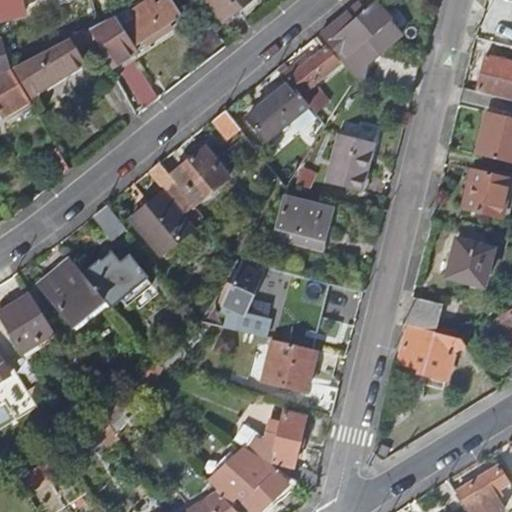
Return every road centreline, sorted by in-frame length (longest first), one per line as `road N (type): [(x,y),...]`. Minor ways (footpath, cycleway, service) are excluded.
road 1 (unclassified): [(334,511),(454,0)]
road 2 (unclassified): [(0,254),(321,0)]
road 3 (unclassified): [(348,511),(511,410)]
